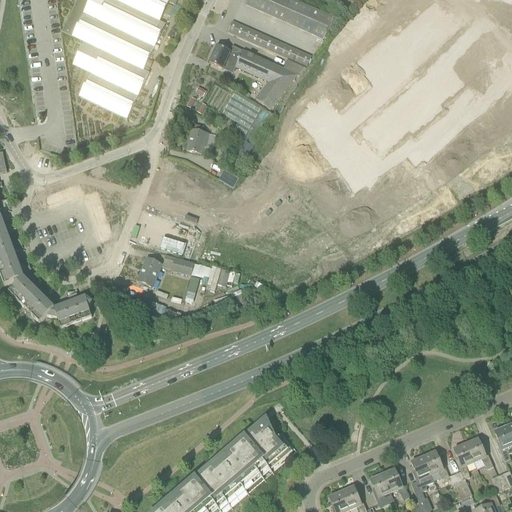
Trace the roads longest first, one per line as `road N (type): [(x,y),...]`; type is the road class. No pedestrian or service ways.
road 1 (secondary): [(511,207),(348,300),(132,396),(81,406)]
road 2 (secondary): [(95,452),(109,438),(364,328),(511,245)]
road 3 (residential): [(27,176),(23,210),(34,244),(66,283),(113,268),(138,199)]
road 4 (residential): [(311,511),(316,482),(511,397)]
road 5 (residential): [(138,199),(255,236),(296,207)]
road 6 (residential): [(211,0),(153,139)]
road 7 (residential): [(153,139),(43,180),(27,176)]
